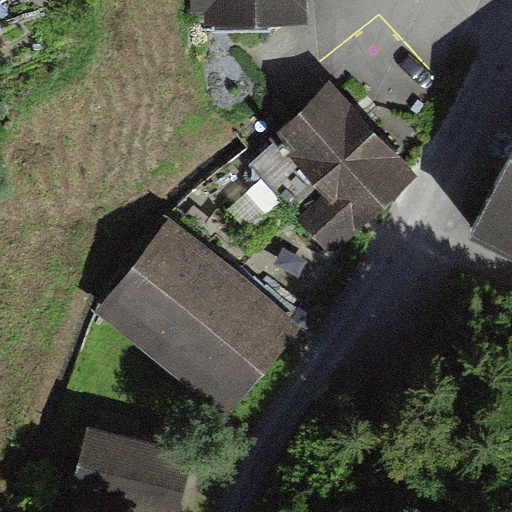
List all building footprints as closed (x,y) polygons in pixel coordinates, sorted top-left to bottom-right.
[(309,0),(205,0),(206,16),(310,11),(309,0)] [(421,168),(331,72),(273,126),(332,189),(302,216),(333,249),(421,168)] [(511,130),(460,238),(511,263),(511,130)] [(170,210),(94,302),(228,412),(304,320),(170,210)] [(177,511),(196,444),(88,415),(67,494),(134,511),(177,511)]
